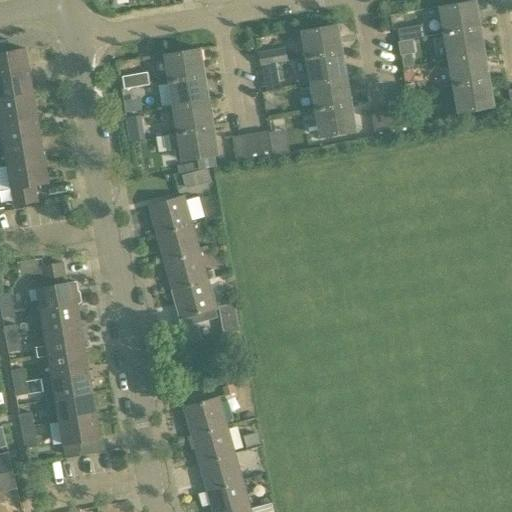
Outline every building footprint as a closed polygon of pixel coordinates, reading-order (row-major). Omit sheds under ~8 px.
[(444,33),(479,27),(475,1),(439,7),(444,33)] [(306,57),(341,51),(337,25),(302,32),(306,57)] [(399,41),(425,37),(423,25),(398,29),(399,41)] [(448,58),(484,52),(479,27),(444,33),(448,58)] [(0,79),(30,74),(25,48),(9,51),(7,39),(0,40),(0,79)] [(167,82),(204,75),(199,49),(163,55),(167,82)] [(262,65),(288,61),(286,49),(260,53),(262,65)] [(341,51),(306,57),(310,84),(346,77),(341,51)] [(484,52),(448,58),(453,85),(488,79),(484,52)] [(410,53),(401,54),(403,66),(412,64),(410,53)] [(123,90),(148,85),(146,72),(121,77),(123,90)] [(0,103),(33,97),(30,74),(0,79),(0,103)] [(204,75),(167,82),(172,107),(208,101),(204,75)] [(346,77),(310,84),(315,110),(350,104),(346,77)] [(488,79),(453,85),(458,113),(493,107),(488,79)] [(0,124),(37,119),(33,97),(0,103),(0,124)] [(208,101),(172,107),(176,133),(213,127),(208,101)] [(319,136),(355,130),(350,104),(315,110),(319,136)] [(398,133),(410,131),(406,107),(393,109),(398,133)] [(398,133),(393,109),(382,111),(386,135),(398,133)] [(386,135),(382,111),(372,113),(376,137),(386,135)] [(124,118),(125,127),(140,124),(138,115),(124,118)] [(37,119),(0,124),(0,126),(4,148),(41,141),(37,119)] [(181,160),(217,153),(213,127),(176,133),(166,135),(169,150),(174,149),(176,160),(181,159),(181,160)] [(261,158),(273,156),(269,131),(256,133),(261,158)] [(256,133),(244,135),(249,160),(261,158),(256,133)] [(249,160),(244,135),(233,138),(237,162),(249,160)] [(44,163),(41,141),(4,148),(7,169),(44,163)] [(48,182),(44,163),(7,169),(13,205),(37,201),(34,184),(48,182)] [(182,174),(185,187),(208,181),(205,168),(182,174)] [(156,236),(192,226),(185,198),(149,207),(156,236)] [(164,264),(200,254),(192,226),(156,236),(164,264)] [(171,292),(207,282),(200,254),(164,264),(171,292)] [(78,308),(77,304),(80,301),(79,291),(75,290),(74,284),(67,286),(63,261),(38,265),(43,290),(37,291),(39,300),(28,302),(30,316),(78,308)] [(179,320),(215,311),(207,282),(171,292),(179,320)] [(14,316),(12,305),(10,293),(0,294),(0,310),(1,318),(14,316)] [(44,335),(82,329),(78,308),(30,316),(31,322),(42,320),(44,335)] [(6,342),(18,340),(16,324),(3,327),(6,342)] [(48,357),(85,351),(82,329),(44,335),(46,345),(35,347),(37,357),(48,355),(48,357)] [(18,340),(6,342),(7,352),(20,350),(18,340)] [(85,351),(48,357),(52,380),(89,373),(85,351)] [(13,386),(26,384),(23,369),(11,371),(13,386)] [(56,403),(93,396),(89,373),(52,380),(55,398),(44,400),(46,410),(57,408),(56,403)] [(26,384),(13,386),(15,396),(27,394),(26,384)] [(59,424),(97,418),(93,396),(56,403),(57,408),(59,424)] [(189,437),(226,427),(218,398),(181,409),(189,437)] [(18,415),(20,432),(34,429),(31,412),(18,415)] [(79,444),(100,440),(97,418),(59,424),(64,454),(80,452),(79,444)] [(234,455),(226,427),(189,437),(197,465),(234,455)] [(34,429),(20,432),(23,449),(36,447),(34,429)] [(0,490),(15,487),(7,453),(0,454),(0,490)] [(242,483),(234,455),(197,465),(206,493),(242,483)] [(244,511),(250,510),(242,483),(206,493),(211,511),(244,511)]
